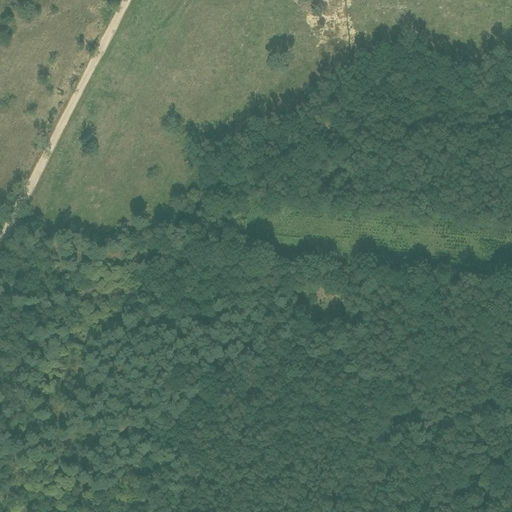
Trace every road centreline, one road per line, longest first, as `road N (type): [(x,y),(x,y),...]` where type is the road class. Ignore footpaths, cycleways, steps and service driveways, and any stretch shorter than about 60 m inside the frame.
road 1 (track): [(0,248),(128,0)]
road 2 (track): [(14,220),(117,237),(198,229),(243,240)]
